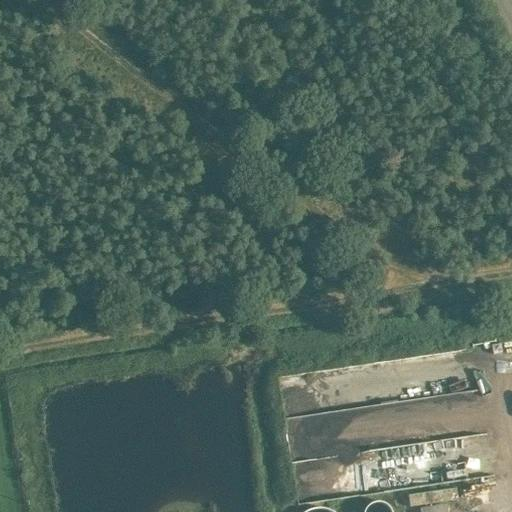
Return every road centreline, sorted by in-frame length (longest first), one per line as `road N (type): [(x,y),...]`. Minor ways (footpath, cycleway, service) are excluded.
road 1 (track): [(30,0),(399,295)]
road 2 (track): [(399,295),(0,360)]
